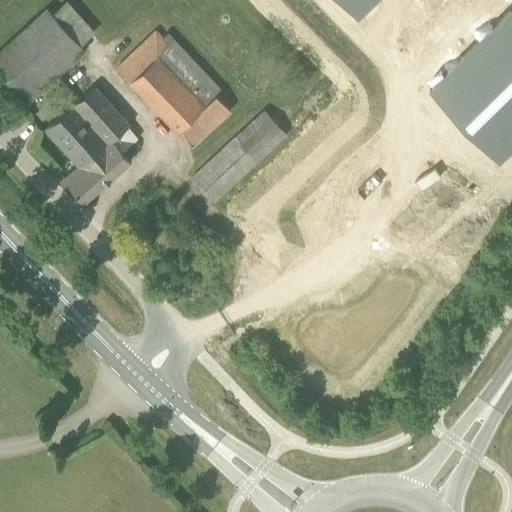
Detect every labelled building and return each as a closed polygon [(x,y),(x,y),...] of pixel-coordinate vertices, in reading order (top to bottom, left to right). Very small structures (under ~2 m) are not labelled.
[(64,0),(53,11),(49,7),(0,50),(0,80),(23,106),(86,49),(82,44),(96,30),(69,0),(64,0)] [(337,0),(369,31),(400,0),(337,0)] [(479,178),(511,145),(511,1),(425,88),(453,117),(436,134),(479,178)] [(191,145),(230,109),(216,94),(221,89),(173,39),(168,44),(156,31),(117,67),(191,145)] [(45,129),(71,160),(124,117),(96,86),(45,129)] [(265,110),(191,178),(213,202),(287,133),(265,110)] [(124,117),(71,160),(78,168),(64,179),(83,202),(131,161),(113,139),(130,124),(124,117)]
